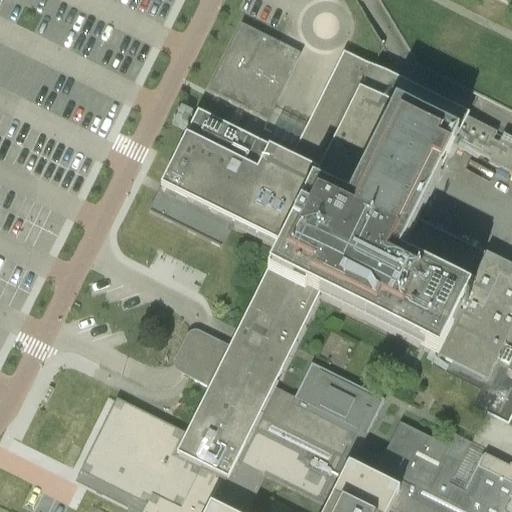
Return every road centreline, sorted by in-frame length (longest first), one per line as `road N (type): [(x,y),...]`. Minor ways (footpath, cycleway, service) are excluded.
road 1 (unclassified): [(368,0),(404,63),(511,122)]
road 2 (unclassified): [(285,123),(321,49),(309,22),(317,0)]
